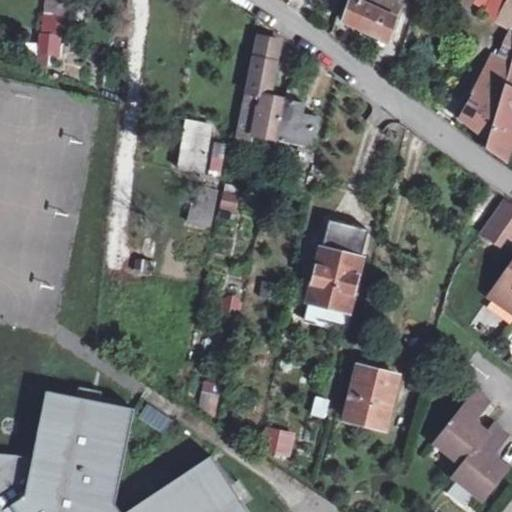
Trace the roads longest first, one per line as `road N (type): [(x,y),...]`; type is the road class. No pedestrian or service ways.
road 1 (unclassified): [(258,0),(511,185)]
road 2 (track): [(360,351),(427,125)]
